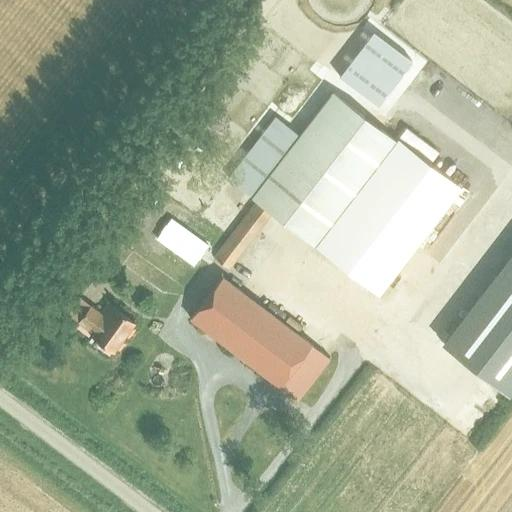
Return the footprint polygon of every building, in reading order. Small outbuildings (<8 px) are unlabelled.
[(333,90),(251,196),(315,245),(397,139),(333,90)] [(379,294),(460,188),(397,139),(315,245),(379,294)] [(245,217),(214,257),(229,268),(259,228),(245,217)] [(511,254),(444,344),(508,393),(511,387),(511,254)] [(82,268),(73,281),(79,286),(82,282),(87,286),(94,276),(82,268)] [(100,297),(72,334),(97,353),(112,334),(120,340),(134,321),(113,306),(128,287),(112,274),(97,294),(100,297)] [(298,400),(329,358),(223,277),(191,318),(298,400)]
